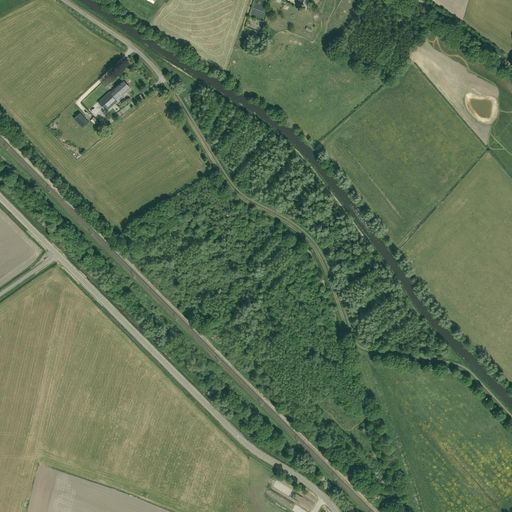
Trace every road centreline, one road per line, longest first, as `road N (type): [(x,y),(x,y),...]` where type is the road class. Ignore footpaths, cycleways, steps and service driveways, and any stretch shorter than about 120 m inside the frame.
road 1 (tertiary): [(335,511),(312,487),(249,447),(0,197)]
road 2 (unclassified): [(163,78),(63,0)]
